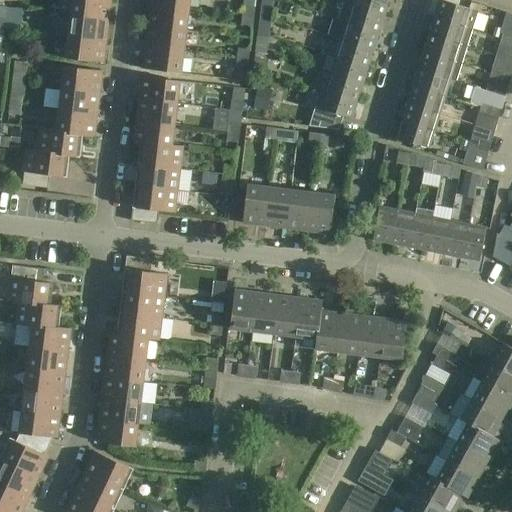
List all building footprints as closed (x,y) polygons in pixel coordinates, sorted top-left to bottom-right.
[(110,0),(72,0),(71,14),(109,19),(110,0)] [(261,0),(260,16),(271,17),(272,17),(273,0),(261,0)] [(340,0),(340,1),(343,2),(384,15),(389,0),(340,0)] [(439,0),(434,17),(472,29),(478,11),(442,0),(439,0)] [(347,22),(379,32),(384,15),(343,2),(337,19),(347,22)] [(148,25),(186,29),(189,8),(151,3),(148,25)] [(242,4),(241,14),(254,16),(255,6),(242,4)] [(109,19),(71,14),(68,36),(106,40),(109,19)] [(254,16),(241,14),(240,24),(253,25),(254,16)] [(268,35),(269,35),(272,17),(271,17),(260,16),(258,34),(268,35)] [(333,17),(328,35),(341,39),(374,49),(379,32),(347,22),(337,19),(333,17)] [(472,29),(434,17),(429,34),(467,46),(472,29)] [(511,37),(511,23),(506,21),(499,44),(509,47),(511,37)] [(146,46),(184,51),(186,29),(148,25),(146,46)] [(258,34),(255,52),(266,53),(267,54),(269,35),(268,35),(258,34)] [(467,46),(429,34),(423,51),(461,63),(467,46)] [(106,40),(68,36),(65,58),(103,63),(106,40)] [(499,44),(496,56),(511,60),(511,37),(509,47),(499,44)] [(341,39),(336,56),(368,66),(374,49),(341,39)] [(181,73),(184,51),(146,46),(143,68),(181,73)] [(238,47),(236,57),(249,59),(250,48),(238,47)] [(461,63),(423,51),(418,69),(450,79),(456,81),(461,63)] [(336,56),(331,73),(363,84),(368,66),(336,56)] [(511,74),(511,73),(511,60),(496,56),(489,79),(499,81),(502,71),(511,74)] [(249,59),(236,57),(235,66),(247,68),(249,59)] [(255,58),(253,70),(265,72),(266,60),(255,58)] [(26,61),(14,59),(14,60),(13,69),(25,71),(26,61)] [(64,66),(61,89),(99,93),(102,71),(64,66)] [(413,86),(445,96),(450,79),(418,69),(413,86)] [(489,79),(485,90),(505,96),(511,74),(502,71),(499,81),(489,79)] [(331,73),(325,90),(357,101),(363,84),(331,73)] [(142,76),(139,99),(177,103),(180,81),(142,76)] [(12,83),(10,105),(22,106),(24,84),(12,83)] [(272,89),(257,86),(254,108),(268,110),(272,89)] [(440,113),(445,96),(413,86),(407,103),(440,113)] [(59,110),(97,115),(99,93),(61,89),(59,110)] [(352,118),(357,101),(325,90),(320,107),(315,106),(309,126),(339,130),(343,116),(352,118)] [(501,108),(505,96),(485,90),(478,113),(488,116),(491,106),(501,108)] [(244,100),(231,98),(230,109),(242,111),(244,100)] [(177,103),(139,99),(136,120),(174,125),(177,103)] [(434,130),(440,113),(407,103),(402,120),(434,130)] [(21,116),(22,106),(10,105),(9,115),(21,116)] [(478,113),(475,125),(494,131),(501,108),(491,106),(488,116),(478,113)] [(59,110),(56,130),(56,132),(82,135),(82,136),(94,137),(97,115),(59,110)] [(172,146),(172,145),(174,125),(136,120),(134,143),(140,143),(141,142),(172,146)] [(228,120),(227,131),(239,133),(241,122),(228,120)] [(429,148),(434,130),(402,120),(396,138),(429,148)] [(491,143),(494,131),(475,125),(468,148),(478,150),(481,140),(491,143)] [(275,139),(277,127),(266,126),(265,138),(275,139)] [(286,129),(277,127),(275,139),(284,141),(286,129)] [(56,132),(56,130),(40,128),(40,129),(38,150),(38,151),(69,155),(69,156),(79,157),(82,136),(82,135),(56,132)] [(238,141),(239,133),(227,131),(226,140),(238,141)] [(318,145),(320,133),(309,131),(307,144),(318,145)] [(329,134),(320,133),(318,145),(327,146),(329,134)] [(12,138),(0,136),(0,147),(10,149),(12,138)] [(478,150),(468,148),(463,163),(483,169),(488,153),(491,143),(481,140),(478,150)] [(140,143),(138,164),(180,169),(183,147),(183,146),(172,145),(172,146),(141,142),(140,143)] [(66,177),(69,156),(69,155),(38,151),(38,150),(27,148),(27,150),(23,185),(49,188),(50,175),(66,177)] [(398,151),(396,162),(406,164),(408,153),(398,151)] [(408,153),(406,164),(416,166),(418,155),(408,153)] [(433,162),(431,174),(441,176),(443,164),(433,162)] [(222,174),(234,176),(235,165),(223,163),(222,174)] [(180,169),(138,164),(135,185),(177,190),(180,169)] [(443,164),(441,176),(450,177),(452,165),(443,164)] [(466,169),(464,178),(477,181),(478,175),(479,172),(466,169)] [(234,176),(222,174),(221,182),(233,184),(234,176)] [(488,178),(478,175),(477,181),(476,188),(486,190),(488,178)] [(177,190),(135,185),(131,220),(157,223),(158,211),(174,213),(177,190)] [(265,225),(269,187),(247,185),(242,223),(265,225)] [(291,190),(269,187),(265,225),(286,228),(291,190)] [(312,193),(291,190),(286,228),(308,231),(312,193)] [(335,195),(312,193),(308,231),(330,233),(335,195)] [(391,243),(397,210),(379,206),(372,240),(391,243)] [(415,213),(408,247),(426,250),(433,217),(432,217),(433,212),(417,209),(416,214),(415,213)] [(397,210),(391,243),(408,247),(415,213),(397,210)] [(433,217),(426,250),(444,254),(450,221),(433,217)] [(450,221),(444,254),(461,257),(468,224),(450,221)] [(486,228),(468,224),(461,257),(479,261),(486,228)] [(122,291),(164,296),(167,274),(151,272),(152,259),(127,256),(122,291)] [(45,269),(39,268),(13,265),(8,302),(19,303),(19,302),(50,305),(50,304),(53,283),(43,282),(45,269)] [(252,331),(257,293),(234,290),(230,328),(252,331)] [(164,296),(122,291),(120,312),(162,318),(164,296)] [(257,293),(252,331),(274,334),(278,296),(257,293)] [(274,334),(295,336),(300,298),(278,296),(274,334)] [(295,336),(294,346),(315,349),(316,339),(317,339),(320,311),(321,311),(322,301),(300,298),(295,336)] [(61,306),(50,304),(50,305),(19,302),(19,303),(16,323),(16,324),(32,326),(32,325),(58,328),(59,327),(61,306)] [(211,302),(210,311),(223,312),(224,304),(211,302)] [(337,352),(342,314),(321,311),(320,311),(317,339),(316,339),(315,349),(337,352)] [(162,318),(120,312),(117,334),(148,338),(148,339),(159,340),(159,339),(162,318)] [(211,314),(210,323),(222,325),(223,315),(211,314)] [(337,352),(359,354),(363,316),(342,314),(337,352)] [(363,316),(359,354),(380,357),(385,319),(363,316)] [(407,321),(385,319),(380,357),(402,360),(407,321)] [(221,335),(222,325),(210,323),(209,333),(221,335)] [(32,326),(30,346),(68,351),(70,329),(59,327),(58,328),(32,325),(32,326)] [(448,337),(461,344),(461,343),(467,346),(472,337),(465,333),(466,331),(455,325),(448,337)] [(146,359),(148,339),(148,338),(117,334),(110,333),(108,355),(146,359)] [(511,347),(503,343),(492,362),(511,373),(511,347)] [(437,344),(432,353),(436,355),(446,361),(451,352),(437,344)] [(68,351),(30,346),(27,368),(65,372),(68,351)] [(146,359),(108,355),(105,376),(143,381),(146,359)] [(436,355),(425,375),(444,385),(450,374),(441,369),(446,361),(436,355)] [(206,356),(205,367),(217,368),(219,358),(206,356)] [(511,373),(492,362),(482,381),(511,398),(511,373)] [(246,377),(248,365),(238,363),(236,375),(246,377)] [(258,366),(248,365),(246,377),(256,378),(258,366)] [(217,368),(205,367),(204,376),(216,378),(217,368)] [(65,372),(27,368),(24,389),(62,394),(65,372)] [(279,381),(289,383),(291,371),(281,369),(279,381)] [(291,371),(289,383),(299,384),(301,372),(291,371)] [(434,404),(434,403),(444,385),(425,375),(420,384),(423,386),(418,395),(434,404)] [(140,402),(143,381),(105,376),(102,398),(140,402)] [(322,388),(332,390),(334,379),(334,378),(324,376),(322,388)] [(334,379),(332,390),(341,392),(344,380),(334,378),(334,379)] [(511,398),(482,381),(471,400),(502,417),(505,412),(509,415),(511,409),(511,398)] [(374,399),(376,387),(367,385),(364,396),(374,399)] [(376,387),(374,399),(383,401),(386,389),(376,387)] [(62,394),(24,389),(22,411),(60,415),(62,394)] [(418,395),(407,414),(425,424),(431,413),(433,414),(438,405),(434,403),(434,404),(418,395)] [(102,398),(100,419),(138,424),(140,402),(102,398)] [(200,410),(212,411),(214,400),(201,399),(200,410)] [(499,423),(502,417),(471,400),(460,420),(467,424),(468,423),(496,439),(496,438),(503,425),(499,423)] [(175,421),(174,427),(189,429),(209,431),(211,420),(212,411),(200,410),(191,409),(191,413),(190,423),(175,421)] [(57,438),(60,415),(22,411),(19,433),(57,438)] [(425,424),(407,414),(397,432),(406,438),(415,442),(425,424)] [(138,424),(100,419),(97,442),(135,446),(138,424)] [(467,424),(457,442),(488,459),(491,454),(495,456),(503,442),(496,438),(496,439),(468,423),(467,424)] [(392,429),(387,438),(402,446),(406,438),(397,432),(392,429)] [(0,458),(39,476),(48,456),(10,438),(0,458)] [(457,442),(447,461),(482,480),(489,467),(485,464),(488,459),(457,442)] [(375,449),(366,465),(381,473),(385,476),(393,460),(379,452),(375,449)] [(85,471),(123,489),(133,469),(95,451),(85,471)] [(0,481),(29,496),(39,476),(0,458),(0,481)] [(206,461),(194,459),(193,469),(205,470),(206,461)] [(447,461),(437,479),(436,480),(460,493),(460,494),(467,497),(470,492),(474,494),(482,480),(447,461)] [(366,465),(358,481),(376,491),(385,476),(381,473),(366,465)] [(123,489),(85,471),(76,491),(114,509),(123,489)] [(430,475),(419,495),(449,511),(454,511),(461,500),(457,498),(460,494),(460,493),(436,480),(437,479),(430,475)] [(0,505),(13,511),(21,511),(29,496),(0,481),(0,505)] [(356,484),(345,503),(360,511),(362,511),(364,511),(370,502),(374,495),(356,484)] [(68,511),(112,511),(114,509),(76,491),(66,511),(68,511)] [(202,501),(190,495),(186,504),(197,510),(202,501)] [(449,511),(419,495),(409,511),(449,511)] [(359,511),(360,511),(345,503),(340,511),(359,511)]
